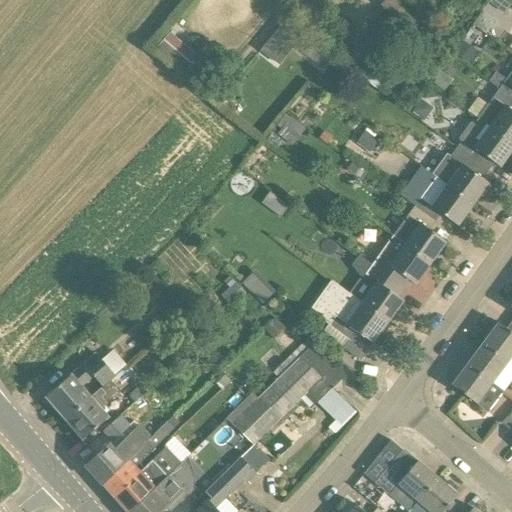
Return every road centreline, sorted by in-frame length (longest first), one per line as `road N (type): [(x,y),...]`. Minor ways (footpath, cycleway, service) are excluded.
road 1 (unclassified): [(398,401),(511,242)]
road 2 (unclassified): [(295,511),(398,401)]
road 3 (unclassified): [(511,497),(398,401)]
